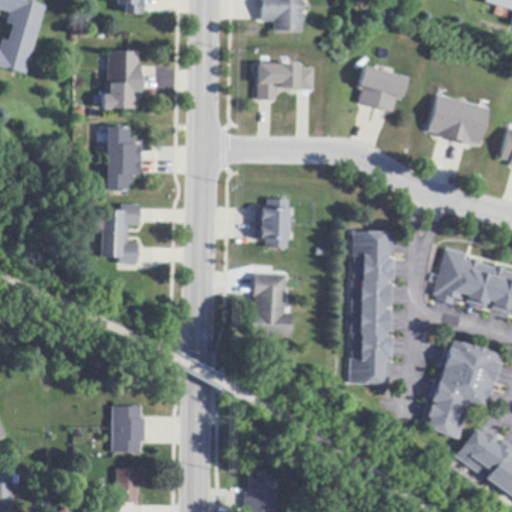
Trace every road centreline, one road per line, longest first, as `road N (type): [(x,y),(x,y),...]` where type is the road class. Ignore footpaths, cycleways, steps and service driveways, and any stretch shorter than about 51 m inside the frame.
road 1 (tertiary): [(194,511),(202,0)]
road 2 (residential): [(200,151),(342,153),(431,196),(511,217)]
